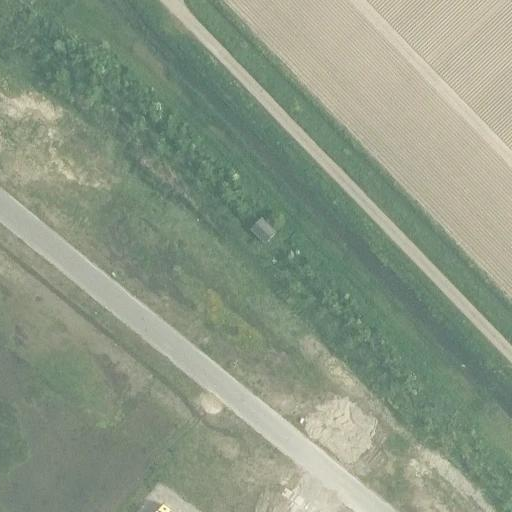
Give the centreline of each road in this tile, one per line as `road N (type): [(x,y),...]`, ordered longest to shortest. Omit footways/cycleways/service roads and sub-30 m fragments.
road 1 (unclassified): [(511,355),(167,0)]
road 2 (unclassified): [(333,478),(0,204)]
